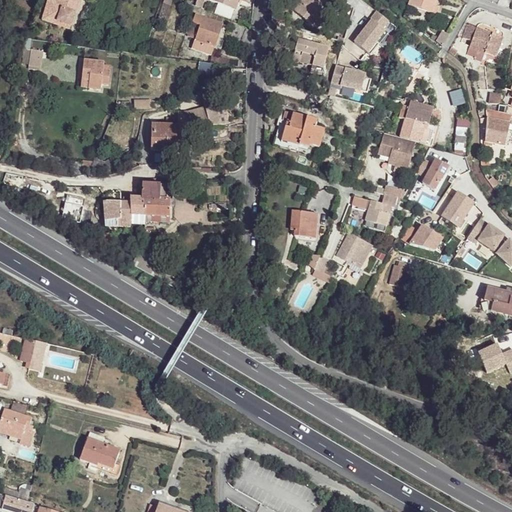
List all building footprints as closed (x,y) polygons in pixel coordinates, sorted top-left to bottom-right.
[(79,13),(82,0),(63,0),(61,9),(52,6),(50,13),(47,12),(44,21),(58,27),(59,23),(72,28),(78,12),(79,13)] [(61,9),(63,0),(59,0),(59,3),(51,0),(47,12),(50,13),(52,6),(61,9)] [(210,0),(234,11),(239,0),(210,0)] [(332,0),(307,0),(299,11),(315,24),(319,20),(328,10),(326,8),(332,0)] [(435,4),(436,0),(409,0),(409,1),(412,3),(431,10),(433,3),(435,4)] [(331,12),(328,10),(319,20),(322,23),(331,12)] [(225,26),(199,15),(190,36),(196,38),(193,46),(211,55),(225,26)] [(390,25),(378,15),(372,23),(371,22),(363,32),(366,34),(356,46),(372,58),(381,47),(378,45),(387,35),(384,33),(390,25)] [(248,31),(233,25),(230,31),(245,38),(248,31)] [(477,30),(468,26),(464,40),(473,43),(477,30)] [(505,39),(477,30),(473,43),(470,50),(497,60),(505,39)] [(332,49),(302,39),(299,49),(319,56),(316,67),(314,72),(324,75),(332,49)] [(31,48),(30,56),(41,58),(42,49),(31,48)] [(319,56),(299,49),(297,54),(304,57),(303,63),(316,67),(319,56)] [(304,57),(297,54),(295,60),(303,63),(304,57)] [(30,56),(30,63),(40,65),(41,58),(30,56)] [(232,57),(224,56),(222,65),(230,67),(232,57)] [(111,59),(91,58),(89,77),(96,78),(96,85),(108,86),(108,81),(115,82),(117,69),(110,67),(111,59)] [(363,75),(334,66),(329,82),(333,83),(359,91),(362,79),(363,75)] [(368,81),(362,79),(359,91),(364,93),(368,81)] [(491,101),(499,104),(501,94),(490,91),(491,101)] [(216,94),(205,96),(207,109),(192,113),(180,113),(180,117),(180,122),(181,126),(183,126),(211,128),(220,127),(218,111),(216,94)] [(156,109),(157,101),(141,99),(141,107),(156,109)] [(227,110),(218,111),(220,127),(229,127),(227,110)] [(496,112),(490,110),(488,118),(499,121),(501,113),(496,112)] [(431,118),(408,112),(407,117),(405,123),(401,137),(431,146),(435,132),(428,130),(431,118)] [(316,152),(317,148),(326,150),(331,132),(322,129),(324,123),(300,117),(291,115),(289,124),(293,125),(297,126),(296,131),(292,130),(291,132),(288,143),(316,152)] [(466,143),(468,119),(456,118),(455,143),(466,143)] [(499,121),(488,118),(486,142),(505,146),(510,124),(499,121)] [(289,124),(286,123),(284,129),(291,132),(292,130),(293,125),(289,124)] [(181,126),(155,124),(153,150),(181,152),(183,126),(181,126)] [(416,144),(385,135),(379,156),(397,161),(396,167),(408,171),(416,144)] [(442,179),(449,165),(436,160),(433,164),(425,159),(417,173),(426,177),(423,183),(436,189),(441,178),(442,179)] [(160,187),(143,187),(143,196),(143,199),(143,218),(144,218),(145,218),(170,219),(169,202),(161,202),(161,189),(160,187)] [(171,189),(161,189),(161,202),(169,202),(171,202),(171,189)] [(474,205),(458,193),(441,217),(457,228),(474,205)] [(399,200),(385,196),(383,206),(394,209),(396,210),(399,200)] [(140,199),(134,199),(134,204),(133,218),(143,218),(143,199),(140,199)] [(125,203),(122,203),(109,203),(109,208),(109,226),(133,228),(133,222),(133,218),(134,204),(125,203)] [(383,206),(371,203),(366,223),(388,229),(394,209),(383,206)] [(396,210),(394,209),(388,229),(387,235),(392,236),(399,211),(396,210)] [(320,217),(302,213),(299,228),(297,238),(316,241),(320,217)] [(504,239),(481,222),(468,241),(476,247),(478,244),(494,254),(504,239)] [(388,229),(366,223),(364,228),(387,235),(388,229)] [(430,235),(416,230),(407,244),(415,247),(413,253),(423,256),(425,251),(427,244),(430,235)] [(374,249),(351,235),(338,257),(362,271),(374,249)] [(511,244),(509,242),(496,257),(511,269),(511,268),(511,244)] [(437,248),(427,244),(425,251),(434,255),(437,248)] [(331,261),(323,256),(318,270),(318,271),(325,274),(331,261)] [(401,263),(399,266),(396,266),(391,284),(409,289),(414,271),(407,268),(408,265),(401,263)] [(325,274),(318,271),(315,277),(331,286),(335,279),(325,274)] [(511,315),(511,291),(508,291),(507,296),(482,291),(479,309),(508,315),(511,315)] [(39,342),(29,340),(23,360),(33,363),(39,342)] [(47,345),(39,342),(33,363),(31,370),(40,373),(47,345)] [(0,385),(8,387),(10,376),(0,373),(0,385)] [(23,413),(25,405),(8,400),(6,409),(23,413)] [(28,418),(4,411),(0,426),(0,432),(22,440),(26,426),(28,418)] [(35,426),(31,425),(30,427),(26,426),(22,440),(21,443),(31,446),(35,432),(33,432),(35,426)] [(120,451),(88,439),(80,460),(97,466),(99,464),(114,469),(116,465),(120,451)] [(120,466),(116,465),(114,469),(99,464),(97,466),(96,469),(117,477),(120,466)] [(0,494),(0,509),(10,511),(30,511),(33,502),(0,494)]
